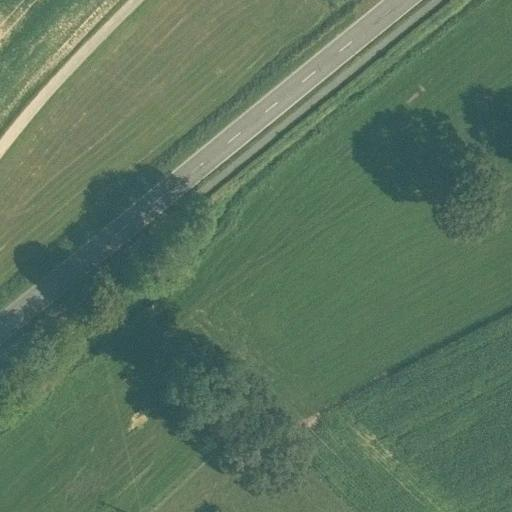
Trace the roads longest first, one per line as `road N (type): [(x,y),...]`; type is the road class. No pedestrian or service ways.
road 1 (secondary): [(0,330),(403,0)]
road 2 (unclassified): [(0,160),(91,41),(134,0)]
